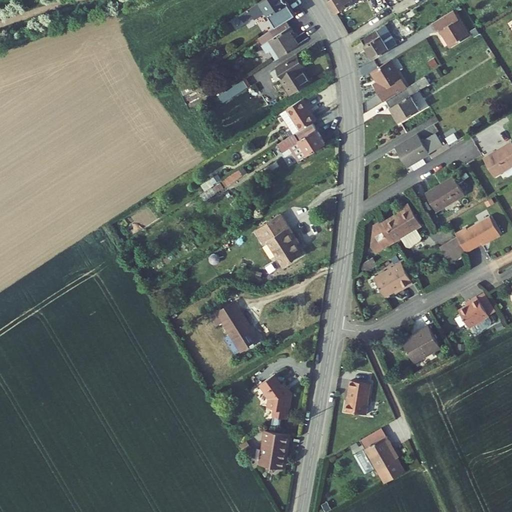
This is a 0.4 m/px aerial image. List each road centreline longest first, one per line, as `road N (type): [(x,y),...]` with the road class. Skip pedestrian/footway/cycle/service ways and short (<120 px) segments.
road 1 (tertiary): [(333,328),(351,196),(340,48)]
road 2 (track): [(443,511),(362,332)]
road 3 (tertiary): [(302,511),(333,328)]
road 4 (residential): [(333,328),(381,328),(490,267)]
